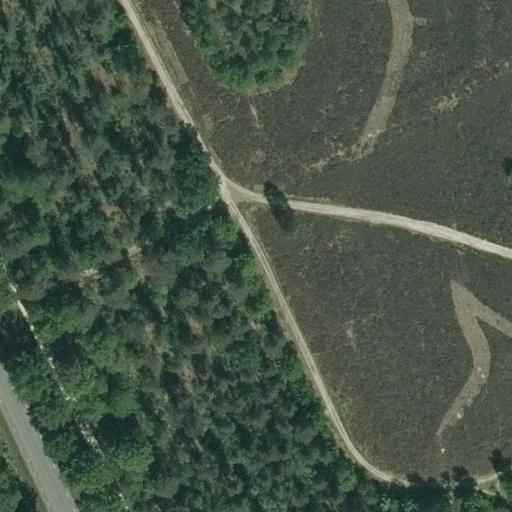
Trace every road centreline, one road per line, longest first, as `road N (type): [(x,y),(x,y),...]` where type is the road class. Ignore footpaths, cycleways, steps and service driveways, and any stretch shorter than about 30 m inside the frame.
road 1 (track): [(126,0),(232,196),(327,411),(363,467),(430,489),(465,489),(511,470)]
road 2 (track): [(511,253),(394,219),(232,196),(99,266),(0,306)]
road 3 (secondary): [(61,511),(0,377)]
